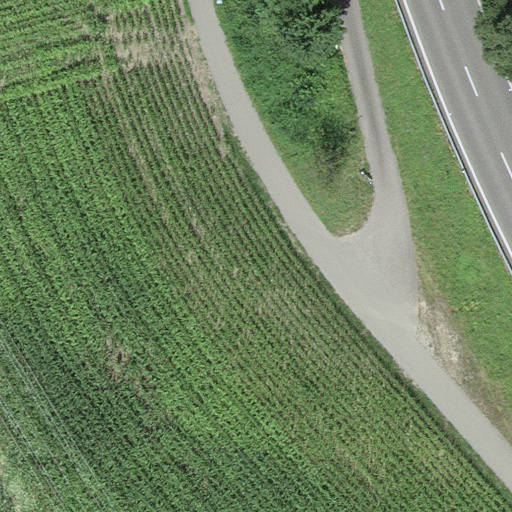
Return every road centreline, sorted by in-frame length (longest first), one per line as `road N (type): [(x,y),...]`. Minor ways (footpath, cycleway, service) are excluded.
road 1 (track): [(381,304),(389,175),(344,0)]
road 2 (secondary): [(443,0),(511,161)]
